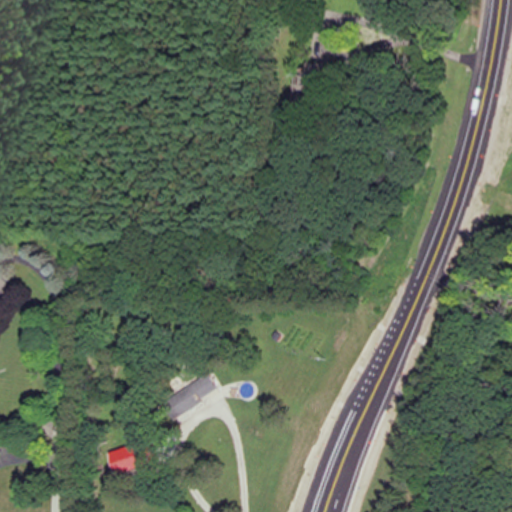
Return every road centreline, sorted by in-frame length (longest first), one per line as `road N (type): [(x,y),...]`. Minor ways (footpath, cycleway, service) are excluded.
road 1 (primary): [(326,511),(465,157),(499,0)]
road 2 (residential): [(63,511),(64,307)]
